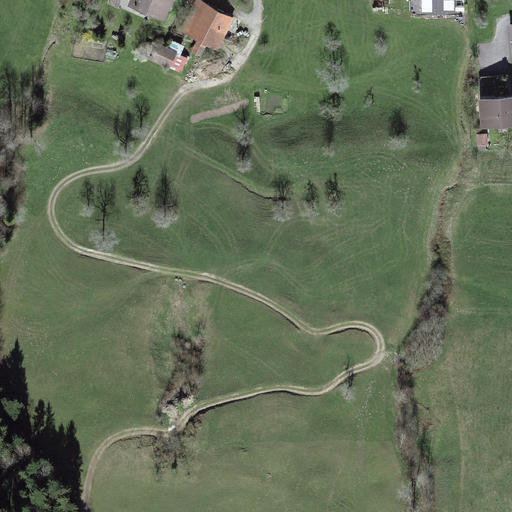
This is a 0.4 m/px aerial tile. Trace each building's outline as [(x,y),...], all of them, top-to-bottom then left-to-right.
[(160,19),(167,0),(133,0),(130,7),(160,19)] [(218,51),(235,19),(199,0),(182,32),(218,51)] [(455,0),(422,0),(423,13),(456,13),(455,0)] [(171,67),(176,54),(157,46),(152,59),(171,67)] [(511,125),(511,95),(479,99),(482,128),(511,125)] [(486,129),(476,131),(479,147),(490,144),(486,129)]
